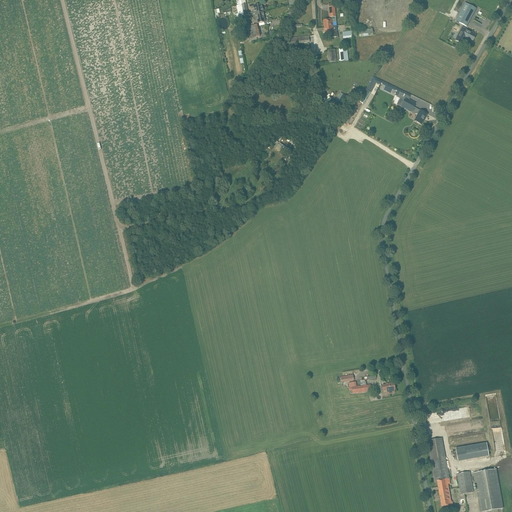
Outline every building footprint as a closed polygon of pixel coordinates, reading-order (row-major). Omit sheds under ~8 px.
[(255,14),(263,12),(265,11),(264,8),(262,8),(261,5),(254,7),(255,14)] [(459,22),(459,23),(467,27),(476,9),(469,5),(459,22)] [(324,20),(325,28),(336,26),(334,7),(329,8),(330,18),(331,18),(331,20),(324,20)] [(263,12),(255,14),(257,24),(265,22),(263,12)] [(246,33),(242,34),(244,41),(251,39),(251,41),(254,41),(254,38),(257,38),(260,37),(260,36),(257,27),(257,25),(247,27),(248,32),(249,35),(247,35),(246,33)] [(337,26),(336,26),(325,28),(325,34),(331,34),(331,38),(338,37),(337,26)] [(476,35),(471,32),(462,28),(456,40),(460,43),(461,44),(461,43),(462,44),(466,38),(472,42),(476,35)] [(309,36),(286,39),(286,45),(309,42),(309,36)] [(348,60),(347,49),(339,49),(340,61),(348,60)] [(335,50),(327,51),(329,63),(337,62),(335,50)] [(401,106),(405,98),(403,97),(404,94),(400,92),(398,97),(400,98),(397,104),(401,106)] [(341,112),(350,99),(343,95),(334,108),(341,112)] [(405,98),(401,106),(411,112),(414,107),(416,104),(405,98)] [(417,113),(419,114),(415,121),(421,125),(427,114),(414,107),(411,112),(414,114),(417,114),(417,113)] [(338,383),(354,380),(353,375),(341,377),(341,378),(337,378),(338,383)] [(370,385),(366,385),(366,381),(360,382),(361,386),(357,386),(357,387),(352,387),(353,393),(371,391),(370,385)] [(394,383),(389,384),(386,384),(386,385),(381,386),(381,391),(387,390),(387,394),(395,393),(394,390),(395,390),(394,383)] [(442,438),(428,441),(435,482),(437,481),(442,507),(453,505),(452,501),(451,502),(448,484),(450,484),(442,438)] [(496,469),(473,473),(475,484),(476,484),(480,511),(484,511),(503,509),(496,469)] [(469,472),(457,474),(461,495),(473,492),(469,472)]
